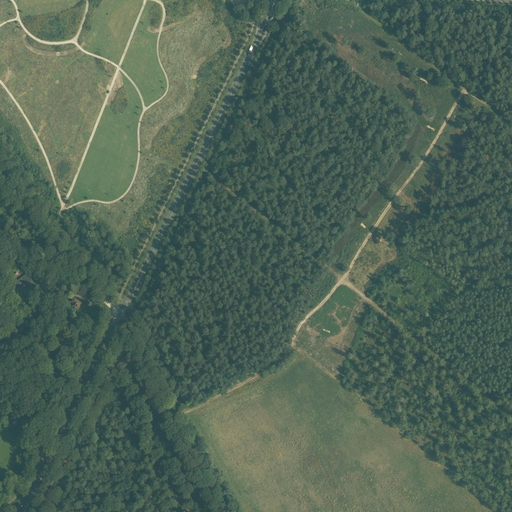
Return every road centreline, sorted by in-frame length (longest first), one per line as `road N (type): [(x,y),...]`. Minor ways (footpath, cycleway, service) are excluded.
road 1 (track): [(170,417),(288,353),(295,331),(342,279),(462,94),(511,124)]
road 2 (primary): [(120,317),(274,0)]
road 3 (track): [(342,279),(511,417)]
road 4 (primary): [(24,511),(120,317)]
road 5 (track): [(114,310),(0,160)]
road 6 (track): [(342,279),(205,168)]
road 7 (track): [(363,12),(470,93)]
road 8 (track): [(419,341),(480,271),(511,258)]
